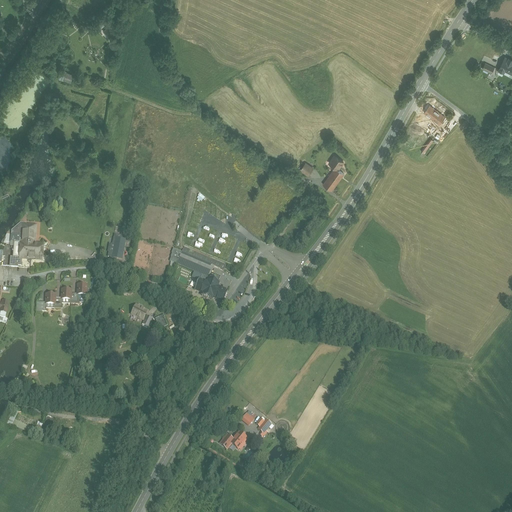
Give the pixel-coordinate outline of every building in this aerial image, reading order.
[(118,25),(112,19),(111,20),(111,19),(110,21),(112,23),(107,28),(110,32),(107,34),(110,36),(118,29),(118,26),(118,25)] [(511,58),(506,56),(500,68),(504,70),(505,68),(511,71),(511,58)] [(494,66),(485,62),(483,68),(492,72),(494,66)] [(73,74),(67,72),(64,79),(70,81),(73,74)] [(433,107),(427,103),(422,110),(428,114),(433,107)] [(438,110),(433,107),(428,114),(432,117),(438,110)] [(438,110),(432,117),(436,120),(441,113),(438,110)] [(447,118),(441,113),(436,120),(442,125),(447,118)] [(434,122),(432,125),(430,128),(436,133),(439,130),(437,129),(439,126),(434,122)] [(426,128),(418,137),(420,138),(427,129),(426,128)] [(431,137),(422,150),(424,152),(434,139),(431,137)] [(344,161),(335,155),(330,162),(336,166),(339,168),(344,161)] [(314,167),(306,162),(301,169),(309,174),(314,167)] [(336,166),(323,183),(332,190),(333,189),(344,173),(345,173),(339,168),(336,166)] [(314,184),(306,188),(309,194),(317,190),(314,184)] [(26,224),(21,224),(12,232),(12,235),(11,241),(14,241),(14,243),(12,267),(18,268),(18,266),(21,266),(22,259),(42,261),(43,246),(34,245),(35,238),(34,238),(34,236),(33,236),(34,229),(31,229),(31,228),(29,227),(29,228),(25,228),(26,224)] [(115,238),(114,238),(110,258),(112,258),(117,259),(122,260),(126,240),(121,239),(116,238),(115,238)] [(182,253),(173,249),(171,254),(172,255),(171,258),(170,262),(177,265),(181,253),(182,253)] [(195,253),(184,249),(182,253),(181,253),(192,258),(195,253)] [(192,258),(181,253),(177,265),(202,276),(209,279),(214,267),(192,258)] [(216,263),(195,253),(192,258),(214,267),(216,263)] [(225,266),(216,263),(214,267),(223,271),(225,266)] [(219,283),(209,279),(202,276),(200,280),(199,280),(194,290),(202,294),(201,296),(211,301),(213,298),(223,303),(228,292),(217,288),(219,283)] [(87,286),(78,285),(78,294),(78,295),(86,296),(87,286)] [(71,290),(62,290),(62,299),(62,300),(70,300),(71,294),(71,290)] [(55,295),(47,295),(46,303),(46,305),(55,305),(55,299),(55,295)] [(2,305),(1,304),(0,308),(2,308),(1,312),(6,313),(7,313),(9,302),(3,301),(2,305)] [(46,303),(38,303),(37,311),(46,312),(46,305),(46,303)] [(148,312),(136,306),(132,314),(144,320),(148,312)] [(163,315),(155,319),(160,329),(167,325),(166,323),(166,322),(164,319),(165,319),(163,315)] [(186,324),(182,322),(177,331),(181,334),(186,324)] [(149,399),(155,387),(151,385),(145,397),(149,399)] [(6,425),(11,427),(16,412),(11,410),(6,425)] [(247,415),(243,419),(248,423),(251,418),(247,415)] [(52,432),(56,419),(48,416),(43,429),(52,432)] [(261,419),(256,425),(260,428),(264,422),(261,419)] [(260,428),(258,430),(263,434),(266,431),(271,425),(266,420),(264,422),(260,428)] [(68,432),(59,429),(57,438),(66,441),(68,432)] [(247,440),(239,433),(233,440),(230,443),(233,445),(238,450),(239,449),(241,450),(243,447),(242,446),(247,440)] [(230,443),(233,440),(228,436),(220,445),(228,451),(233,445),(230,443)]
